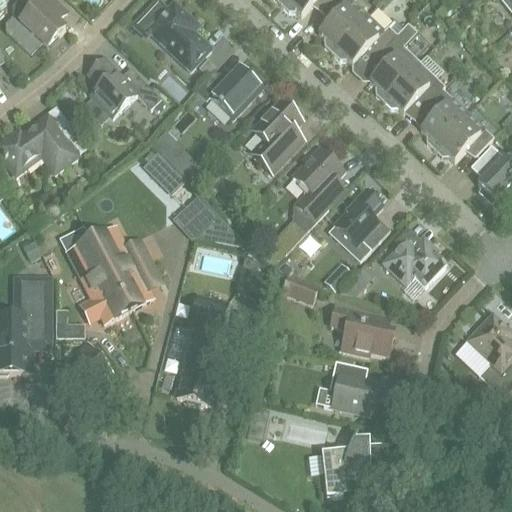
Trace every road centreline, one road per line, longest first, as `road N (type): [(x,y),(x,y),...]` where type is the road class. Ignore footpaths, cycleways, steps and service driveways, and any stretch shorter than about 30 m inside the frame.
road 1 (residential): [(502,263),(232,0)]
road 2 (residential): [(267,511),(169,460),(0,433)]
road 3 (residential): [(0,110),(130,0)]
road 4 (residential): [(412,397),(449,308),(502,263)]
